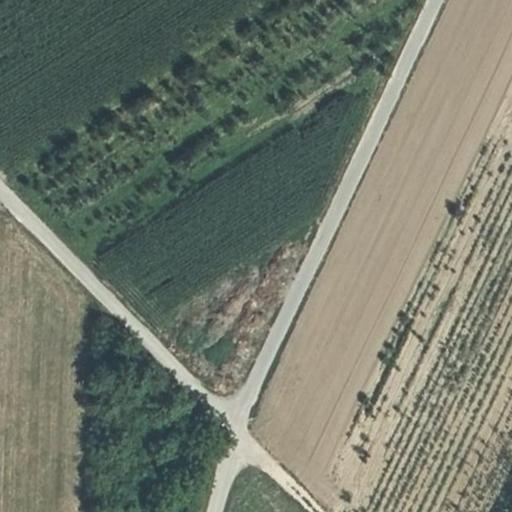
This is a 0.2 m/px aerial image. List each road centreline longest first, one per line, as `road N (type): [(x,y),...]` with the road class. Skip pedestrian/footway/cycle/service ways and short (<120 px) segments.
road 1 (track): [(435,0),(233,430),(216,511)]
road 2 (track): [(316,511),(0,191)]
